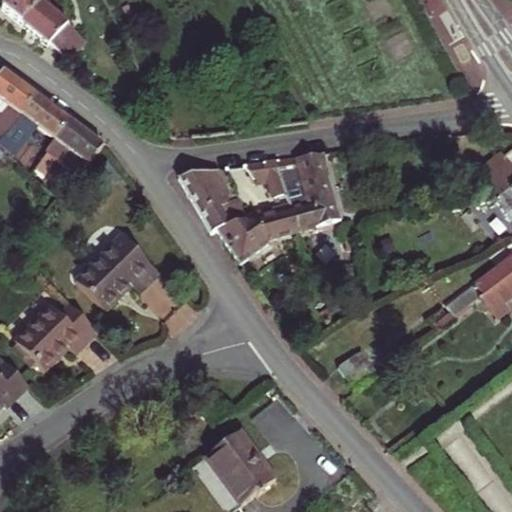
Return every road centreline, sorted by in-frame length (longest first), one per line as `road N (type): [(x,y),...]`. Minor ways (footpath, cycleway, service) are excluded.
road 1 (residential): [(144,164),(442,121),(511,102)]
road 2 (residential): [(0,465),(129,381),(261,338)]
road 3 (residential): [(417,511),(261,338)]
road 4 (residential): [(261,338),(144,164)]
road 5 (residential): [(144,164),(110,128),(0,50)]
